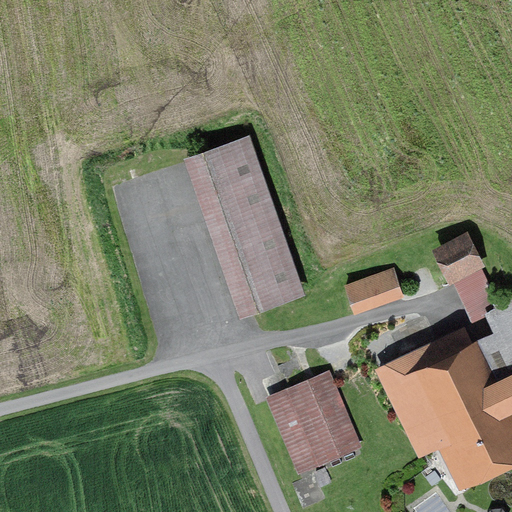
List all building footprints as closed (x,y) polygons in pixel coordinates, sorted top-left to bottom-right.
[(243,139),(200,154),(254,308),(297,293),(243,139)] [(464,241),(443,252),(453,271),(474,261),(464,241)] [(393,270),(347,285),(352,301),(399,287),(393,270)] [(511,300),(490,312),(497,327),(502,325),(511,346),(511,373),(492,384),(473,344),(469,346),(461,329),(380,368),(408,427),(424,419),(418,407),(432,400),(466,469),(511,446),(511,424),(504,407),(511,403),(511,300)] [(357,443),(328,375),(270,399),(298,468),(357,443)]
